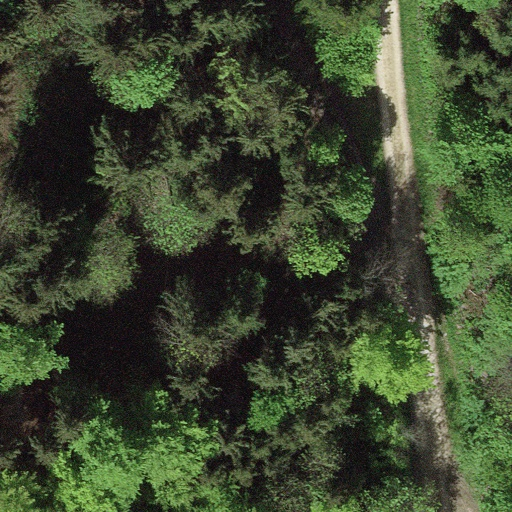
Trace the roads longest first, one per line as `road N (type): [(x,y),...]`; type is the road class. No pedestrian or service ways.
road 1 (track): [(384,0),(395,151),(442,511)]
road 2 (track): [(410,259),(367,191),(314,30),(295,0)]
